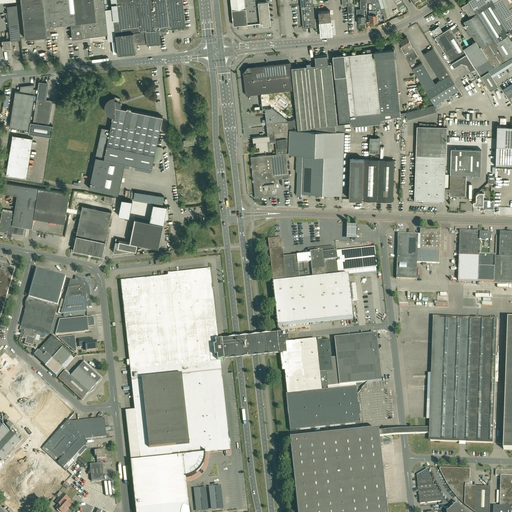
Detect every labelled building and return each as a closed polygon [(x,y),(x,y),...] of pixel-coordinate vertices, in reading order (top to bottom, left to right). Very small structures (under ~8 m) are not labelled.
[(20,0),(25,38),(47,36),(46,26),(71,23),(72,38),(107,34),(103,0),(20,0)] [(116,0),(118,20),(114,21),(115,34),(117,54),(135,52),(134,44),(147,43),(146,37),(151,36),(150,30),(159,29),(159,35),(166,34),(165,29),(185,26),(182,0),(116,0)] [(230,0),(233,25),(268,21),(265,0),(230,0)] [(300,0),(303,26),(307,26),(307,27),(315,26),(312,3),(311,0),(300,0)] [(365,0),(366,1),(366,2),(372,2),(375,2),(375,5),(371,5),(372,10),(369,10),(369,15),(370,22),(370,23),(371,24),(373,23),(374,23),(374,22),(377,22),(376,14),(383,14),(382,9),(380,10),(380,9),(380,7),(377,0),(365,0)] [(511,26),(510,28),(492,0),(467,0),(469,2),(471,6),(473,9),(495,43),(506,60),(511,56),(511,26)] [(361,9),(357,9),(357,10),(357,16),(357,23),(365,23),(364,11),(364,9),(366,9),(366,2),(366,1),(360,1),(360,6),(361,9)] [(495,43),(473,9),(471,6),(469,2),(461,6),(464,10),(465,9),(470,17),(463,22),(475,41),(463,49),(471,62),(480,76),(488,71),(493,67),(498,65),(506,60),(495,43)] [(10,40),(20,39),(16,5),(7,6),(9,32),(10,37),(10,40)] [(318,12),(319,22),(331,20),(330,10),(318,12)] [(471,62),(463,49),(450,27),(442,32),(439,26),(431,31),(453,67),(461,62),(466,64),(466,65),(471,62)] [(399,40),(402,46),(400,47),(411,65),(416,62),(415,59),(415,58),(415,57),(417,56),(413,48),(410,43),(410,42),(406,36),(399,40)] [(11,48),(10,40),(2,40),(3,49),(11,48)] [(437,82),(446,97),(459,89),(433,47),(424,53),(440,80),(437,82)] [(344,54),(332,56),(339,123),(350,121),(351,126),(381,123),(381,120),(400,116),(394,56),(394,49),(373,51),(373,52),(372,52),(366,53),(344,55),(344,54)] [(297,129),(344,132),(345,124),(337,125),(330,63),(328,63),(327,55),(314,57),(315,65),(291,67),(296,118),(297,127),(297,128),(297,129)] [(511,56),(506,60),(498,65),(501,69),(502,71),(505,69),(511,64),(511,56)] [(293,89),(290,62),(251,67),(251,69),(249,69),(248,71),(245,71),(245,73),(243,73),(246,95),(263,93),(268,92),(293,89)] [(446,97),(437,82),(433,84),(421,63),(412,68),(425,89),(434,104),(446,97)] [(480,76),(481,76),(490,91),(498,86),(488,71),(480,76)] [(406,87),(411,86),(412,88),(417,88),(417,80),(405,81),(406,87)] [(46,96),(48,84),(39,82),(33,122),(30,122),(29,133),(51,137),(53,125),(49,125),(53,101),(44,100),(45,96),(46,96)] [(508,97),(511,94),(511,82),(503,88),(503,89),(508,97)] [(28,130),(35,89),(33,89),(34,85),(20,86),(20,92),(15,91),(9,127),(28,130)] [(252,165),(250,165),(251,167),(252,167),(253,179),(252,179),(252,182),(253,181),(255,198),(277,195),(276,189),(275,189),(275,184),(276,184),(277,183),(277,179),(289,178),(286,153),(287,153),(287,129),(288,128),(297,127),(296,118),(289,123),(287,123),(288,121),(287,121),(272,108),(268,109),(268,108),(270,108),(270,103),(267,104),(267,102),(269,102),(268,92),(263,93),(263,94),(260,94),(262,112),(265,111),(268,136),(261,136),(253,137),(253,142),(257,142),(257,147),(259,147),(260,152),(268,151),(268,146),(267,146),(267,143),(270,142),(270,143),(275,142),(276,154),(251,157),(252,165)] [(108,114),(109,115),(110,115),(111,116),(112,116),(111,120),(112,120),(110,129),(106,128),(101,127),(97,147),(89,188),(118,194),(124,163),(151,168),(160,128),(162,117),(131,110),(131,109),(126,108),(126,109),(121,108),(121,107),(121,106),(121,105),(120,105),(120,104),(120,103),(119,102),(118,101),(120,99),(119,98),(118,97),(117,97),(116,97),(115,97),(113,97),(111,97),(110,97),(109,98),(108,98),(107,99),(107,100),(106,101),(105,102),(105,103),(104,104),(104,106),(104,108),(105,110),(106,111),(106,113),(107,114),(108,114)] [(500,146),(511,145),(511,118),(511,126),(496,125),(496,145),(500,146)] [(446,127),(416,126),(414,201),(444,202),(446,127)] [(344,132),(297,129),(289,130),(289,154),(298,154),(298,164),(299,164),(299,167),(300,167),(300,175),(297,175),(296,195),(306,196),(306,193),(342,194),(344,132)] [(6,175),(26,178),(33,138),(12,135),(6,175)] [(379,138),(370,138),(369,152),(379,153),(379,138)] [(511,166),(511,145),(500,146),(496,145),(495,166),(511,166)] [(449,195),(465,196),(466,174),(480,175),(481,149),(451,148),(449,195)] [(362,199),(363,159),(350,158),(349,199),(362,199)] [(394,160),(363,159),(362,199),(393,200),(394,160)] [(66,213),(69,193),(39,188),(4,182),(2,193),(17,195),(14,213),(2,211),(0,222),(0,230),(23,235),(24,227),(32,228),(34,218),(64,223),(66,213)] [(473,201),(473,204),(478,205),(478,204),(479,205),(479,210),(485,210),(485,209),(494,209),(494,202),(494,200),(492,200),(492,202),(490,202),(490,200),(483,200),(483,192),(479,192),(478,192),(476,194),(475,201),(473,201)] [(129,218),(132,201),(121,199),(118,215),(129,218)] [(167,207),(153,204),(149,221),(163,224),(167,207)] [(102,255),(109,224),(110,218),(112,212),(82,205),(78,224),(73,249),(89,252),(91,253),(102,255)] [(137,243),(158,248),(163,224),(149,221),(135,218),(129,243),(119,240),(118,242),(115,241),(113,252),(131,250),(135,251),(137,243)] [(420,235),(418,235),(417,263),(439,264),(440,230),(420,230),(420,235)] [(479,282),(480,233),(480,232),(460,231),(458,281),(479,282)] [(499,258),(495,258),(494,282),(511,282),(511,232),(500,233),(499,258)] [(494,282),(495,258),(495,255),(491,255),(492,238),(492,233),(483,233),(480,233),(479,282),(494,282)] [(417,280),(417,263),(418,235),(398,234),(397,258),(396,279),(417,280)] [(339,276),(337,252),(334,252),(333,247),(309,249),(310,255),(284,258),(282,238),(276,238),(268,239),(273,283),(278,327),(353,319),(351,302),(357,302),(355,285),(350,286),(348,275),(339,276)] [(8,263),(7,262),(0,259),(0,320),(14,272),(15,269),(10,267),(10,266),(11,265),(9,263),(8,263)] [(55,315),(59,303),(66,277),(37,269),(21,327),(32,330),(44,333),(50,335),(55,315)] [(227,448),(218,367),(221,366),(220,361),(224,361),(222,341),(215,341),(207,269),(170,273),(170,276),(123,281),(123,286),(124,286),(127,320),(125,321),(140,460),(131,462),(136,511),(189,511),(185,476),(187,475),(190,474),(193,473),(195,471),(198,469),(199,466),(201,464),(202,461),(202,457),(202,456),(202,454),(202,450),(227,448)] [(71,280),(61,315),(87,312),(87,308),(92,307),(89,287),(82,278),(76,277),(75,281),(71,280)] [(59,321),(55,335),(89,332),(88,327),(94,326),(93,317),(59,321)] [(497,319),(435,317),(431,420),(431,441),(459,442),(466,442),(493,443),(497,319)] [(44,333),(32,330),(31,334),(23,331),(22,331),(20,337),(26,339),(25,344),(33,347),(36,335),(43,337),(44,333)] [(382,381),(377,334),(334,338),(337,360),(331,361),(329,340),(316,342),(316,340),(298,342),(288,343),(287,334),(278,335),(277,335),(279,355),(280,355),(282,372),(285,371),(287,395),(286,395),(290,431),(360,423),(357,395),(367,383),(382,381)] [(279,355),(277,335),(222,341),(224,361),(279,355)] [(58,338),(75,352),(77,352),(75,341),(75,336),(58,338)] [(61,368),(71,357),(50,338),(35,354),(47,365),(46,366),(50,370),(49,371),(56,378),(64,370),(61,368)] [(86,346),(86,351),(97,350),(96,342),(86,343),(85,340),(79,340),(80,347),(86,346)] [(18,362),(15,358),(13,360),(4,353),(0,357),(0,379),(11,368),(13,370),(19,364),(18,362)] [(82,401),(102,379),(84,362),(71,376),(65,371),(59,379),(82,401)] [(37,511),(70,475),(38,447),(70,412),(26,373),(0,401),(0,409),(31,437),(0,471),(0,491),(21,511),(28,504),(36,511),(37,511)] [(0,464),(24,439),(6,423),(9,420),(3,414),(0,416),(0,415),(0,464)] [(86,447),(86,439),(106,437),(104,418),(71,422),(68,420),(45,446),(42,449),(66,470),(79,456),(77,454),(83,447),(86,447)] [(384,505),(381,474),(376,431),(364,432),(358,433),(357,433),(290,440),(292,455),(291,455),(292,460),(297,511),(387,511),(386,505),(384,505)] [(97,464),(100,463),(100,459),(105,459),(105,457),(105,458),(104,451),(100,452),(100,451),(94,451),(95,457),(96,456),(97,464)] [(73,476),(83,465),(79,461),(68,471),(73,476)] [(102,463),(100,463),(97,464),(89,465),(91,481),(104,480),(102,463)] [(440,468),(440,470),(447,484),(452,492),(458,499),(465,505),(473,511),(490,511),(491,487),(476,487),(469,487),(469,485),(470,485),(470,469),(440,468)] [(433,480),(430,474),(427,469),(417,475),(420,504),(446,501),(438,489),(437,489),(436,486),(434,486),(433,480)] [(511,511),(511,470),(507,470),(501,470),(496,470),(496,476),(501,476),(500,506),(494,506),(493,511),(511,511)] [(56,508),(60,511),(64,511),(70,505),(65,501),(68,498),(63,494),(58,500),(61,502),(56,508)] [(466,511),(458,503),(449,511),(447,511),(446,511),(466,511)]
